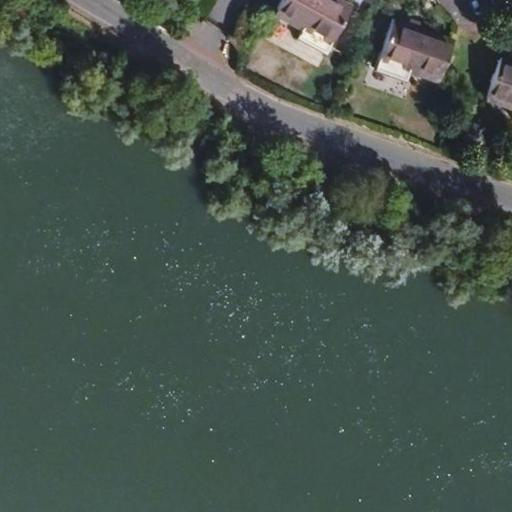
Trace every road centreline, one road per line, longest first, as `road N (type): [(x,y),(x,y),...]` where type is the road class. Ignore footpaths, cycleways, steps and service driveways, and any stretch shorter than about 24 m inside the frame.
road 1 (residential): [(511,204),(397,159),(199,63)]
road 2 (residential): [(199,63),(90,0)]
